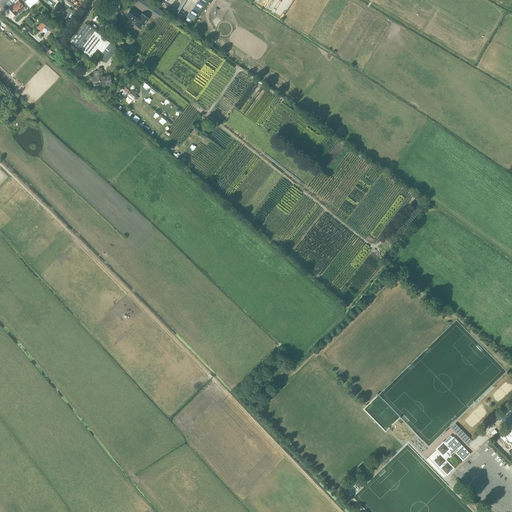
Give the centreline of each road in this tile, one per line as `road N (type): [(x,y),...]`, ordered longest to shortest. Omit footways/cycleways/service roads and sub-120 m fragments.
road 1 (track): [(0,167),(341,511)]
road 2 (track): [(214,0),(204,13),(206,29),(511,254)]
road 3 (track): [(135,60),(368,243)]
